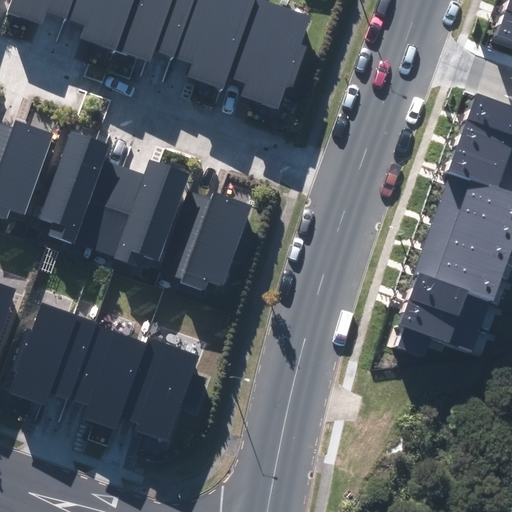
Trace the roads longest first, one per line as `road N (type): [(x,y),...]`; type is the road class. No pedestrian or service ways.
road 1 (secondary): [(358,177),(303,345),(268,511)]
road 2 (residential): [(117,96),(358,177)]
road 3 (secondary): [(403,45),(358,177)]
